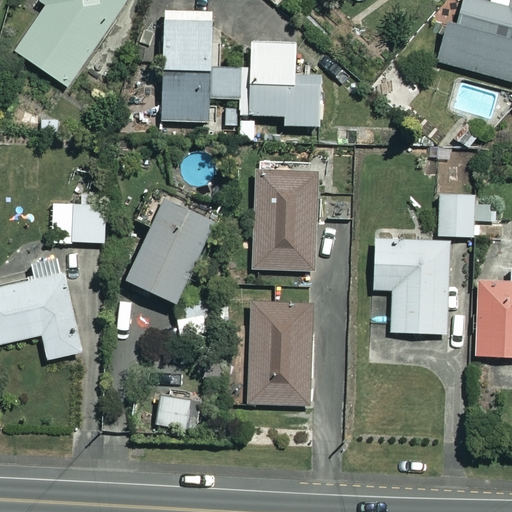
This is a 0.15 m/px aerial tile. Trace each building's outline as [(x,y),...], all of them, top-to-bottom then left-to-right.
[(39,0),(45,3),(13,50),(66,86),(123,0),(39,0)] [(511,0),(488,0),(488,2),(482,0),(460,0),(455,22),(445,19),(434,61),(511,81),(511,0)] [(211,10),(161,9),(159,120),(209,121),(209,96),(237,97),(237,113),(281,114),(281,124),(319,124),(320,75),(292,75),(293,41),(247,40),(247,67),(210,66),(211,10)] [(371,68),(381,75),(370,90),(403,115),(422,89),(379,57),(371,68)] [(315,168),(253,166),(250,268),(312,270),(315,168)] [(471,192),(437,193),(437,235),(472,234),(471,192)] [(104,242),(103,195),(79,195),(79,203),(51,204),(51,243),(104,242)] [(209,217),(159,195),(123,279),(173,300),(209,217)] [(447,239),(372,237),(371,288),(391,289),(390,331),(445,332),(447,239)] [(511,265),(509,265),(509,280),(474,279),(474,355),(511,354),(511,265)] [(78,351),(60,271),(0,284),(0,342),(39,333),(45,358),(78,351)] [(308,403),(309,300),(248,300),(247,403),(308,403)] [(205,306),(174,307),(176,340),(206,338),(205,306)] [(188,396),(156,395),(155,439),(186,440),(188,396)]
